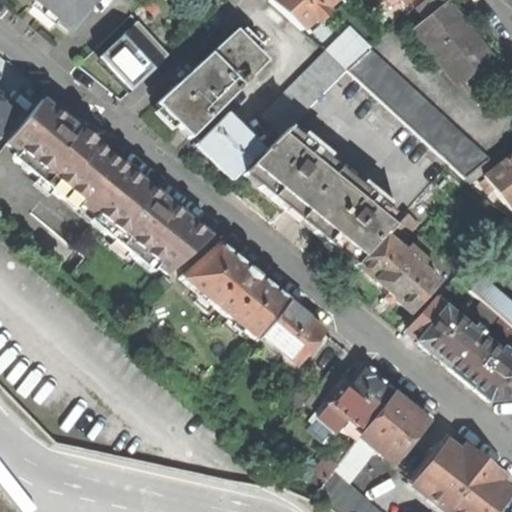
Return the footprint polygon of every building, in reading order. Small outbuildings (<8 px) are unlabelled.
[(31,0),(36,4),(39,0),(49,0),(53,3),(45,11),(70,32),(97,0),(31,0)] [(40,7),(45,11),(53,3),(49,0),(39,0),(36,4),(40,7)] [(334,0),(270,0),(270,1),(304,31),(334,0)] [(426,0),(416,8),(424,18),(443,3),(440,0),(426,0)] [(459,86),(489,61),(471,38),(468,34),(471,32),(447,1),(413,28),(459,86)] [(138,22),(100,58),(114,74),(127,88),(149,68),(152,72),(169,56),(138,22)] [(268,62),(237,30),(157,105),(173,122),(191,140),(268,62)] [(466,179),(489,161),(370,50),(369,50),(348,30),(262,117),(266,121),(250,138),(262,150),(265,152),(289,129),(347,71),(466,179)] [(131,92),(152,72),(149,68),(127,88),(131,92)] [(0,133),(16,114),(0,101),(0,100),(3,97),(3,94),(0,90),(0,133)] [(233,180),(262,150),(250,138),(227,116),(197,146),(214,163),(233,180)] [(167,275),(211,238),(156,193),(85,135),(67,120),(59,132),(54,128),(45,139),(50,143),(28,171),(61,198),(66,192),(108,227),(103,233),(137,261),(142,254),(167,275)] [(265,152),(244,174),(271,197),(327,243),(356,267),(357,266),(384,235),(386,236),(400,220),(378,201),(381,197),(373,191),(370,195),(352,180),(355,176),(344,167),(341,171),(319,153),(322,149),(314,143),(311,147),(289,129),(265,152)] [(511,208),(511,157),(486,177),(487,179),(479,185),(489,195),(496,190),(511,208)] [(388,238),(386,236),(384,235),(357,266),(384,291),(381,294),(389,301),(398,309),(402,306),(412,315),(439,283),(422,268),(427,263),(408,247),(403,252),(396,246),(399,242),(402,244),(439,202),(428,193),(388,238)] [(257,342),(261,337),(289,304),(252,272),(216,241),(183,279),(257,342)] [(454,279),(489,310),(511,329),(511,307),(465,266),(454,279)] [(432,357),(448,370),(477,335),(472,331),(435,300),(417,321),(429,330),(417,344),(432,357)] [(298,366),(326,332),(306,317),(289,304),(261,337),(270,344),(298,366)] [(511,329),(489,310),(472,331),(477,335),(490,346),(498,336),(511,347),(511,329)] [(488,404),(511,401),(511,363),(507,359),(510,355),(504,351),(501,355),(490,346),(477,335),(448,370),(470,388),(488,404)] [(262,354),(270,344),(261,337),(257,342),(254,347),(262,354)] [(348,420),(364,434),(397,393),(383,383),(379,379),(380,377),(364,364),(350,381),(345,377),(324,402),(328,405),(316,419),(336,435),(348,420)] [(275,436),(308,395),(298,387),(265,428),(275,436)] [(364,434),(361,438),(375,449),(394,464),(430,418),(412,403),(411,405),(406,401),(397,393),(364,434)] [(346,484),(375,449),(361,438),(339,466),(333,473),(346,484)] [(462,453),(450,444),(415,487),(446,511),(494,511),(511,492),(499,483),(503,477),(484,462),(466,448),(462,453)] [(307,480),(319,490),(333,473),(339,466),(327,456),(307,480)] [(334,511),(364,511),(370,505),(346,484),(333,473),(319,490),(315,495),(334,511)]
